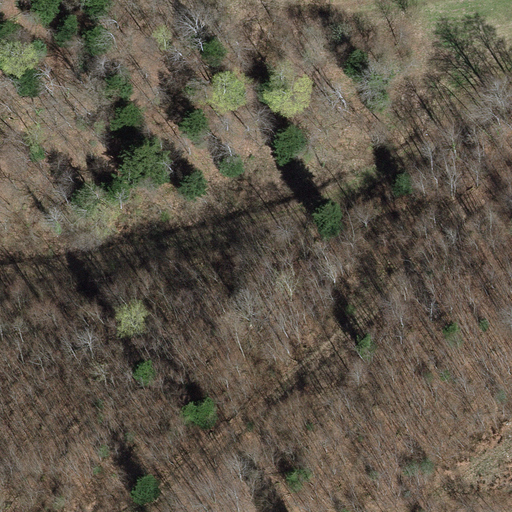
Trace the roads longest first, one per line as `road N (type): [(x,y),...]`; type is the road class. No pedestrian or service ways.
road 1 (track): [(0,257),(206,202),(511,87)]
road 2 (track): [(511,173),(115,511)]
